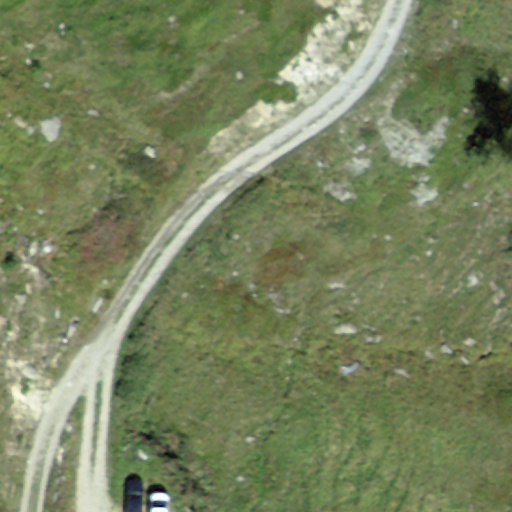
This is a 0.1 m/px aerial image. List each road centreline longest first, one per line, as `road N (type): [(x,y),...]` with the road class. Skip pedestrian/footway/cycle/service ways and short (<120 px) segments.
road 1 (track): [(401,0),(388,37),(314,119),(187,197),(109,328)]
road 2 (track): [(109,328),(66,390),(39,450),(29,511)]
road 3 (track): [(93,511),(87,466),(109,328)]
